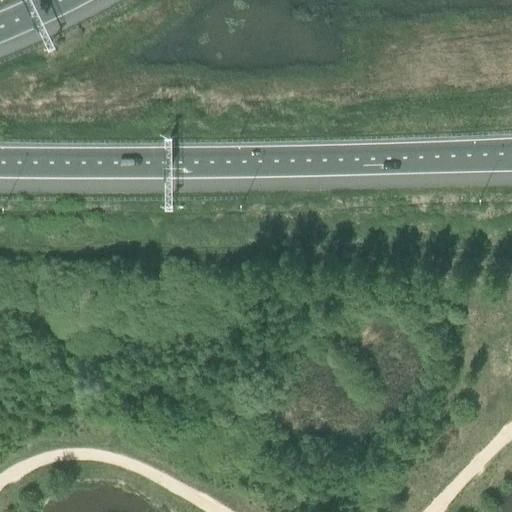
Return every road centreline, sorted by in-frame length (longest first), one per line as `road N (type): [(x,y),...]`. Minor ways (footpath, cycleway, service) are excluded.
road 1 (motorway): [(0,163),(511,155)]
road 2 (track): [(219,511),(97,457),(38,460),(0,479)]
